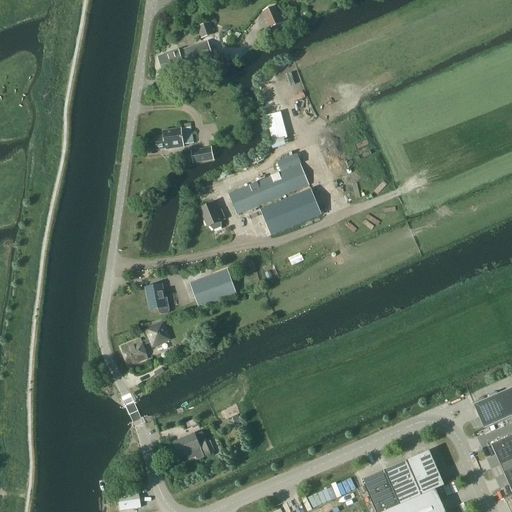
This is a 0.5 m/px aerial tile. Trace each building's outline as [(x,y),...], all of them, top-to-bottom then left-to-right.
[(271,28),(282,23),(275,8),(265,12),(271,28)] [(203,38),(214,34),(211,23),(199,27),(203,38)] [(164,76),(185,70),(185,68),(213,59),(208,42),(158,57),(164,76)] [(164,136),(148,138),(150,151),(170,149),(170,150),(184,148),(184,146),(194,145),(191,129),(182,130),(182,129),(163,131),(164,136)] [(191,152),(193,160),(194,164),(209,161),(215,160),(212,148),(191,152)] [(281,172),(301,164),(297,156),(278,164),(281,172)] [(237,216),(310,186),(301,165),(228,194),(237,216)] [(311,189),(260,210),(271,236),(322,216),(311,189)] [(215,203),(200,209),(208,228),(210,227),(214,231),(222,228),(222,222),(226,220),(222,210),(218,212),(215,203)] [(228,271),(191,284),(199,309),(237,295),(228,271)] [(164,299),(161,286),(162,286),(146,289),(151,310),(150,310),(150,311),(158,309),(159,314),(162,315),(168,314),(170,312),(167,299),(164,299)] [(153,348),(171,341),(164,322),(145,329),(153,348)] [(128,366),(149,357),(142,339),(121,348),(128,366)] [(157,377),(164,373),(162,369),(155,373),(157,377)] [(511,397),(509,390),(491,398),(502,422),(511,417),(511,397)] [(491,398),(474,405),(485,429),(502,422),(491,398)] [(195,434),(173,443),(179,458),(187,455),(189,461),(196,458),(197,461),(205,458),(205,457),(211,454),(206,442),(199,445),(195,434)] [(511,436),(492,445),(511,490),(511,436)] [(407,461),(422,496),(436,490),(445,486),(429,451),(407,461)] [(385,471),(400,506),(422,496),(407,461),(385,471)] [(363,480),(376,511),(386,511),(400,506),(385,471),(363,480)] [(445,511),(436,490),(422,496),(400,506),(386,511),(445,511)] [(120,511),(141,509),(138,493),(118,496),(120,511)]
